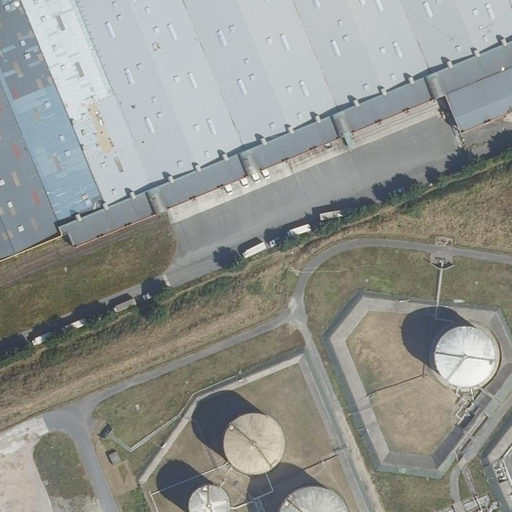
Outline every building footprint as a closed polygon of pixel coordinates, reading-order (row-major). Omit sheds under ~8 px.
[(511,0),(0,0),(0,265),(66,239),(64,230),(70,228),(316,127),(438,77),(511,46),(511,0)] [(511,46),(438,77),(447,99),(462,138),(511,118),(511,46)] [(316,127),(70,228),(78,250),(223,191),(447,99),(438,77),(316,127)] [(478,331),(472,329),(469,328),(466,327),(459,327),(453,329),(447,332),(442,335),(440,338),(436,343),(434,349),(433,355),(433,361),(435,368),(437,373),(441,378),(446,382),(449,384),(455,386),(461,387),(468,387),(474,385),(477,384),(480,382),(484,378),(488,373),(491,367),(493,361),(493,358),(492,351),(490,345),(487,340),(483,335),(478,331)] [(269,416),(264,414),(261,413),(256,412),(250,413),(245,414),(240,416),(233,421),(230,425),(227,429),(225,434),(224,439),(223,445),(225,453),(227,458),(230,462),(234,466),(241,471),(246,473),(251,474),(257,474),(262,473),(270,470),(274,466),(278,463),(281,458),(283,453),(285,448),(285,443),(284,437),(282,429),(279,425),(273,419),(269,416)] [(113,466),(121,462),(116,451),(108,455),(113,466)] [(216,486),(214,485),(212,485),(207,484),(205,485),(200,486),(196,488),(193,492),(190,495),(188,502),(188,507),(189,511),(188,511),(228,511),(229,510),(230,508),(230,503),(229,498),(227,494),(224,491),(220,488),(216,486)] [(337,492),(332,489),(329,487),(323,485),(316,484),(313,484),(306,484),(300,486),(294,489),(289,493),(285,498),(281,504),(280,507),(277,511),(349,511),(347,505),(346,502),(342,497),(337,492)]
